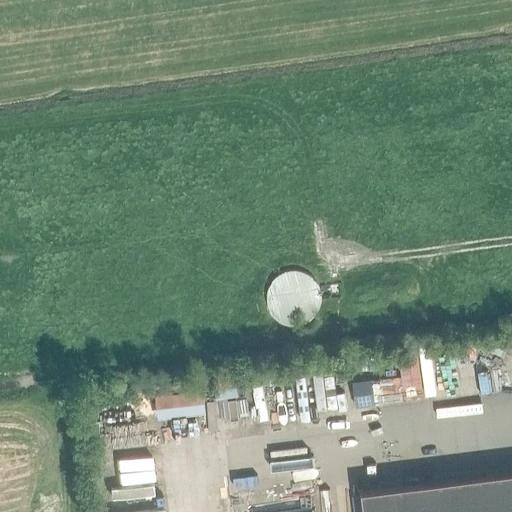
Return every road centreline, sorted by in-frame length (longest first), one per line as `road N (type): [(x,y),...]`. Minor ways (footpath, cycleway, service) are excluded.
road 1 (track): [(0,130),(180,105),(238,105),(290,129),(306,157),(318,221)]
road 2 (unknown): [(511,435),(271,473),(230,488),(207,511)]
road 3 (track): [(511,242),(345,264),(322,250),(318,221)]
